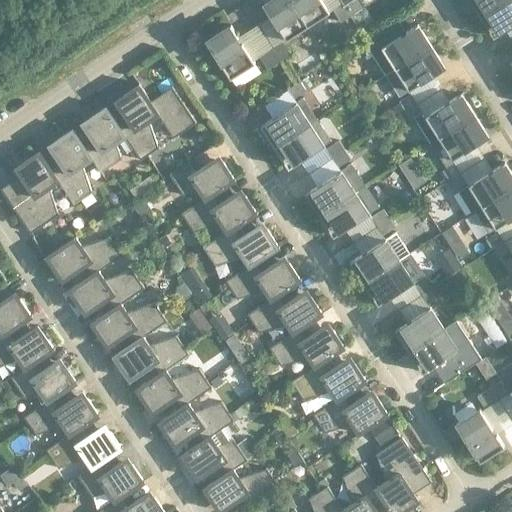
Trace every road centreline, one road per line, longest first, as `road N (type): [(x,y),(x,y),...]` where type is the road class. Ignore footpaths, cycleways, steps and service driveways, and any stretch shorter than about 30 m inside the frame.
road 1 (residential): [(470,505),(160,34)]
road 2 (residential): [(0,231),(189,511)]
road 3 (residential): [(0,140),(160,34)]
road 4 (residential): [(511,123),(436,0)]
